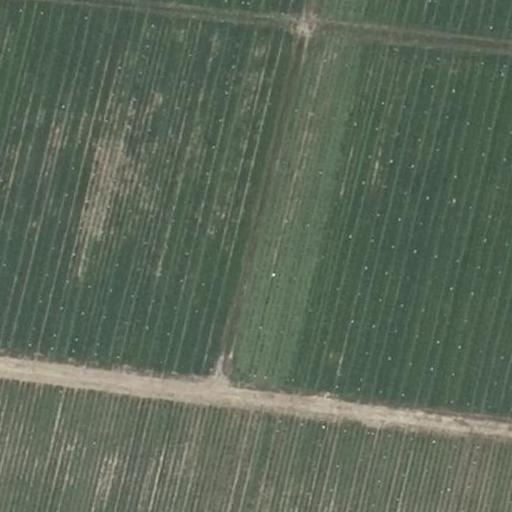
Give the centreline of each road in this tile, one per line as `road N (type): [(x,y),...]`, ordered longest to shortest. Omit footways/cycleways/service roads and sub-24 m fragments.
road 1 (track): [(0,368),(511,434)]
road 2 (track): [(511,50),(86,0)]
road 3 (track): [(214,396),(310,0)]
